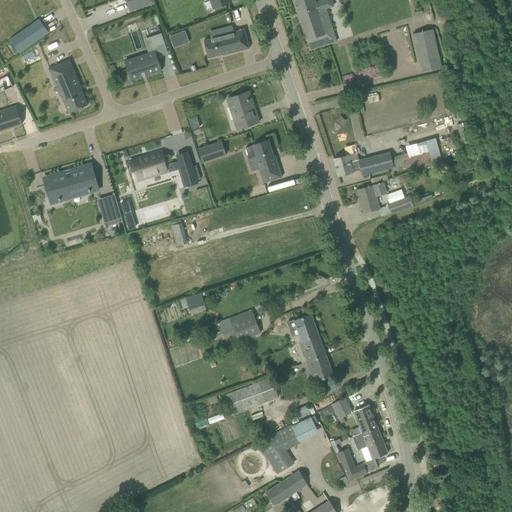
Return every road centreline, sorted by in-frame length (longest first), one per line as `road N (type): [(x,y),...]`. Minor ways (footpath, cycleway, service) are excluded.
road 1 (tertiary): [(414,511),(411,467),(279,60)]
road 2 (residential): [(113,114),(279,60)]
road 3 (track): [(327,209),(193,243)]
road 4 (residential): [(113,114),(63,0)]
